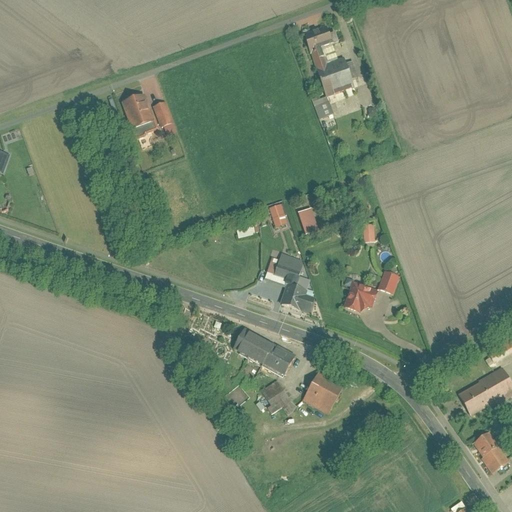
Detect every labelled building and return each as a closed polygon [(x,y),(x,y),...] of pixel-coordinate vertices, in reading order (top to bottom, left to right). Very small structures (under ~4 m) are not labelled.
[(325,25),(301,34),(324,98),(352,88),(343,62),(329,67),(322,50),(333,46),(325,25)] [(144,97),(122,105),(131,131),(154,123),(144,97)] [(319,121),(333,116),(327,98),(313,103),(319,121)] [(164,104),(153,108),(161,129),(164,128),(172,125),(164,104)] [(172,125),(164,128),(168,138),(175,135),(172,125)] [(275,229),(288,225),(282,205),(269,209),(275,229)] [(304,236),(319,233),(313,210),(298,213),(304,236)] [(365,223),(355,223),(355,240),(366,239),(365,223)] [(237,230),(238,239),(255,236),(254,227),(237,230)] [(281,257),(274,278),(286,281),(285,285),(307,291),(310,282),(300,279),(303,268),(301,263),(281,257)] [(398,277),(382,271),(375,291),(391,297),(398,277)] [(374,293),(350,284),(340,309),(358,316),(368,309),(374,293)] [(306,294),(286,287),(279,308),(310,318),(315,303),(304,299),(306,294)] [(293,358),(242,329),(230,352),(280,380),(293,358)] [(511,345),(509,340),(486,353),(493,365),(511,354),(511,345)] [(468,420),(511,396),(511,395),(498,369),(473,382),(477,389),(457,399),(468,420)] [(340,386),(315,372),(300,398),(325,412),(340,386)] [(439,398),(448,392),(439,376),(429,382),(439,398)] [(275,383),(260,391),(272,412),(287,403),(275,383)] [(497,410),(503,423),(511,418),(511,408),(505,412),(502,407),(497,410)] [(509,463),(489,433),(472,444),(492,475),(509,463)]
